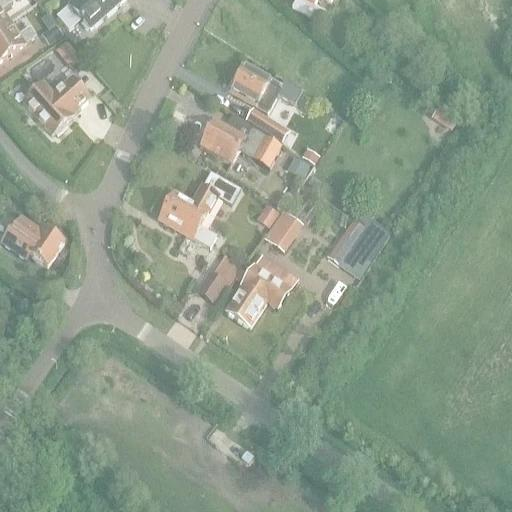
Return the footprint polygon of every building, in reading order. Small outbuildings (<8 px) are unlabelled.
[(0,0),(0,31),(10,25),(1,13),(12,5),(8,0),(0,0)] [(34,0),(44,12),(53,5),(49,0),(34,0)] [(81,21),(90,31),(125,0),(76,0),(56,18),(68,33),(81,21)] [(317,0),(325,0),(330,2),(331,0),(294,0),(290,8),(317,23),(323,12),(314,7),(317,0)] [(10,25),(0,31),(0,64),(36,40),(29,30),(18,37),(10,25)] [(282,84),(279,91),(241,70),(227,95),(265,117),(276,98),(294,108),(301,95),(282,84)] [(43,87),(22,106),(52,139),(54,136),(57,139),(66,130),(64,128),(73,120),(71,118),(89,102),(70,81),(53,97),(43,87)] [(269,172),(282,149),(232,119),(225,132),(211,124),(197,150),(229,168),(236,156),(250,163),(250,162),(269,172)] [(281,144),(292,150),(296,143),(285,137),(286,135),(261,122),(255,132),(280,146),(281,144)] [(168,215),(162,226),(192,243),(209,252),(215,240),(199,231),(217,198),(201,190),(192,207),(173,197),(164,213),(168,215)] [(283,215),(263,243),(276,252),(296,224),(283,215)] [(15,224),(1,243),(26,261),(30,255),(49,269),(66,246),(39,226),(37,229),(22,218),(17,225),(15,224)] [(345,234),(329,259),(339,265),(357,240),(345,234)] [(240,289),(223,313),(247,330),(264,305),(277,313),(290,293),(281,286),(288,277),(260,258),(240,289)] [(226,288),(229,290),(242,271),(234,265),(223,281),(212,273),(194,299),(210,311),(226,288)]
